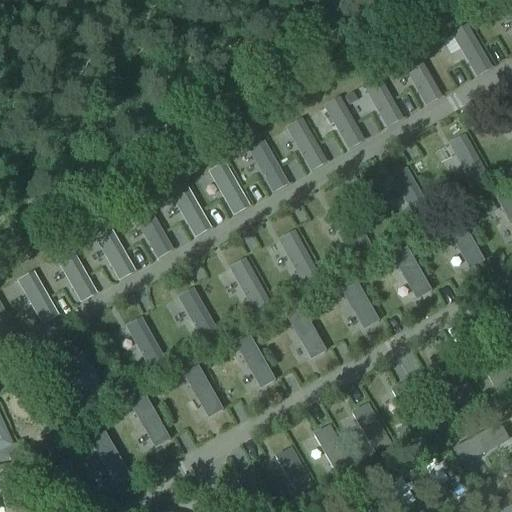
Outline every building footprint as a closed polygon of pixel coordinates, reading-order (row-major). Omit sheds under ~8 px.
[(511,0),(500,7),(511,26),(511,0)] [(491,71),(465,27),(449,37),(450,38),(458,53),(474,81),(491,71)] [(441,100),(416,55),(399,65),(424,110),(441,100)] [(402,122),(376,77),(359,87),(385,132),(402,122)] [(351,95),(342,100),(347,108),(356,103),(351,95)] [(338,99),(321,109),(322,111),(346,154),(363,144),(338,99)] [(300,121),(283,130),(309,175),(326,165),(300,121)] [(447,145),(446,146),(469,189),(471,191),(488,182),(463,137),(447,145)] [(262,143),(246,152),(247,153),(271,197),(287,187),(262,143)] [(223,165),(206,174),(207,176),(232,219),(249,209),(223,165)] [(390,179),(388,180),(412,222),(414,224),(430,214),(405,170),(390,179)] [(184,187),(167,196),(168,198),(193,241),(210,231),(184,187)] [(511,197),(508,191),(493,200),(497,207),(511,234),(511,197)] [(329,213),(328,214),(353,258),(370,249),(345,204),(344,205),(329,213)] [(147,209),(130,218),(131,220),(155,262),(172,253),(147,209)] [(457,219),(442,228),(467,273),(483,264),(457,219)] [(109,230),(92,240),(117,284),(135,274),(109,230)] [(277,242),(276,243),(299,285),(300,288),(318,278),(293,233),(277,242)] [(405,250),(389,259),(414,303),(430,294),(405,250)] [(71,251),(53,261),(54,263),(76,302),(79,306),(96,296),(71,251)] [(228,269),(226,270),(250,313),(252,315),(269,306),(244,261),(228,269)] [(32,274),(15,283),(16,285),(36,321),(40,328),(58,318),(33,274),(32,274)] [(352,280),(336,289),(339,294),(362,333),(378,324),(354,283),(352,280)] [(177,299),(175,300),(199,343),(200,344),(202,343),(217,335),(192,290),(177,299)] [(0,347),(2,350),(18,341),(0,307),(0,347)] [(299,310),(283,319),(309,364),(325,354),(299,310)] [(125,328),(123,330),(147,373),(148,374),(157,369),(165,364),(140,320),(125,328)] [(248,339),(233,347),(258,392),(273,384),(248,339)] [(79,353),(64,363),(84,394),(90,404),(107,393),(80,352),(79,353)] [(435,366),(434,367),(451,398),(457,408),(474,398),(451,357),(435,366)] [(511,361),(484,377),(494,395),(511,384),(511,361)] [(197,368),(181,377),(185,384),(206,422),(220,414),(222,413),(197,368)] [(18,392),(16,393),(17,393),(31,419),(38,430),(40,434),(57,424),(34,383),(30,385),(18,392)] [(390,392),(389,393),(408,427),(412,434),(429,424),(408,387),(406,383),(390,392)] [(144,398),(128,407),(132,414),(152,452),(167,444),(169,443),(144,398)] [(350,415),(349,416),(368,448),(373,457),(390,447),(366,406),(350,415)] [(71,413),(70,424),(79,425),(81,415),(71,413)] [(0,454),(13,448),(0,420),(0,454)] [(312,436),(311,437),(330,471),(334,479),(347,471),(352,469),(336,441),(328,427),(312,436)] [(498,429),(454,455),(463,470),(483,458),(483,457),(504,445),(496,431),(498,430),(498,429)] [(103,434),(87,444),(92,452),(113,489),(123,483),(129,479),(103,434)] [(274,459),(273,460),(291,492),(296,501),(313,491),(290,450),(274,459)] [(16,454),(7,456),(9,465),(19,463),(16,454)] [(456,489),(464,473),(442,461),(433,478),(456,489)] [(67,464),(50,473),(54,481),(70,511),(82,511),(87,510),(90,508),(67,464)] [(22,511),(13,469),(0,472),(0,498),(3,511),(22,511)] [(235,481),(234,481),(250,511),(273,511),(252,472),(251,472),(235,481)] [(511,511),(511,500),(489,511),(511,511)]
